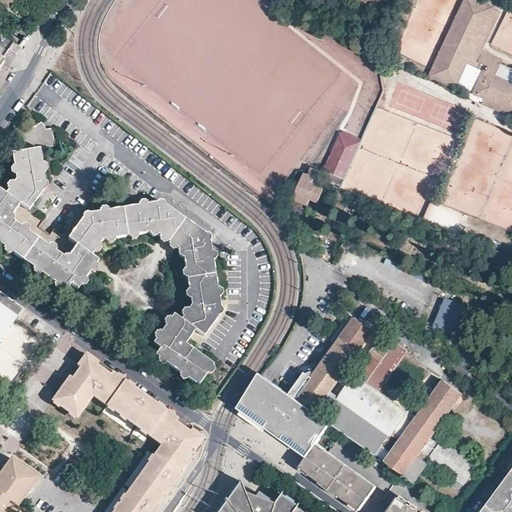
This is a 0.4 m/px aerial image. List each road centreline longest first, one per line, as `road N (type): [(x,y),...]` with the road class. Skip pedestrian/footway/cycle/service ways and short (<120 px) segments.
road 1 (residential): [(221,434),(0,278)]
road 2 (residential): [(332,511),(221,434)]
road 3 (residential): [(0,116),(68,0)]
